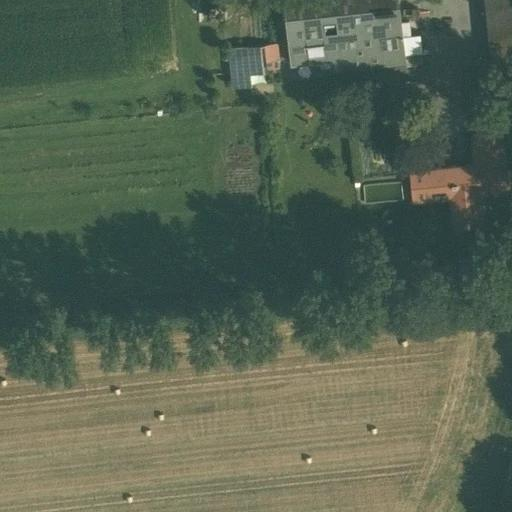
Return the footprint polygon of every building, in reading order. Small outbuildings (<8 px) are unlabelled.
[(397,0),(285,0),(291,58),(338,54),(339,63),(402,58),(397,0)] [(511,0),(486,0),(491,59),(511,57),(511,0)] [(279,67),(278,40),(227,42),(229,83),(249,83),(248,68),(279,67)] [(504,130),(471,133),(474,162),(411,167),(414,200),(449,197),(451,226),(485,224),(482,191),(509,189),(504,130)] [(402,178),(363,180),(364,200),(403,198),(402,178)]
